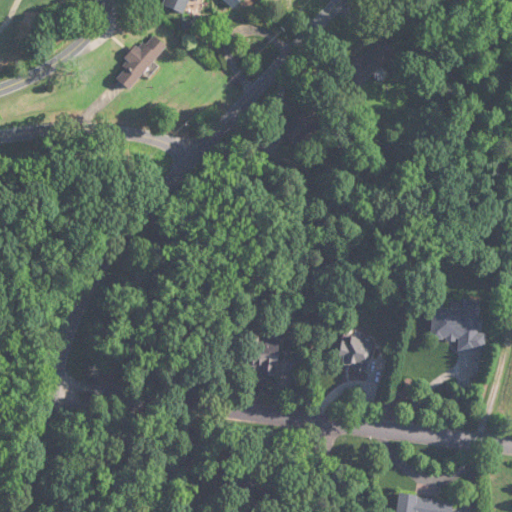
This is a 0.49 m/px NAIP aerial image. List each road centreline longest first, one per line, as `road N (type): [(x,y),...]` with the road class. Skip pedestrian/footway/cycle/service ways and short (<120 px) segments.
road 1 (tertiary): [(20,511),(85,306),(140,213),(339,0)]
road 2 (residential): [(56,391),(479,443)]
road 3 (residential): [(193,155),(119,134),(0,134)]
road 4 (residential): [(108,0),(70,51),(0,87)]
